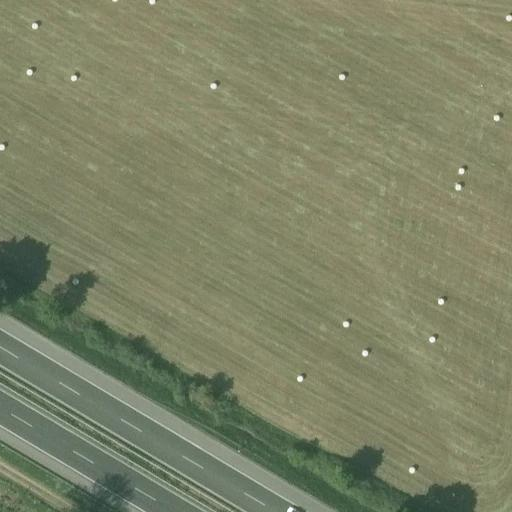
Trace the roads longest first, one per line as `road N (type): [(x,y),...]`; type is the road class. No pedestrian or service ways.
road 1 (motorway): [(299,511),(0,332)]
road 2 (motorway): [(0,401),(185,511)]
